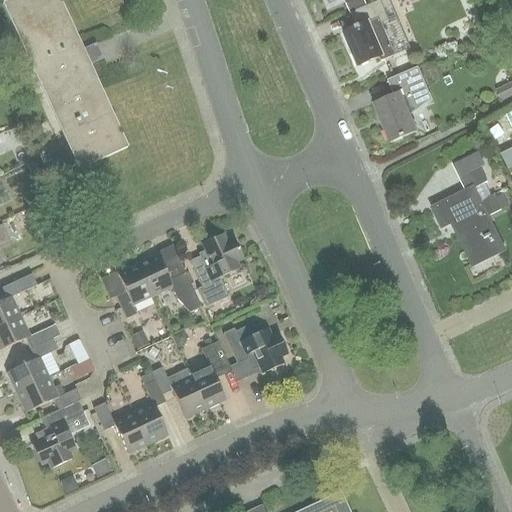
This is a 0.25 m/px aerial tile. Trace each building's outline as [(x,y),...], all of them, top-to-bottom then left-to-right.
[(76,42),(56,0),(12,0),(1,5),(1,7),(2,6),(77,169),(76,170),(77,171),(106,158),(126,149),(126,148),(125,148),(99,92),(88,67),(102,60),(95,45),(80,51),(76,42)] [(367,7),(364,0),(344,0),(350,14),(367,7)] [(350,15),(356,30),(344,35),(358,68),(379,59),(381,63),(395,57),(381,25),(389,22),(380,2),(350,15)] [(423,82),(417,68),(387,81),(393,97),(373,106),(390,145),(417,133),(409,116),(427,103),(419,84),(423,82)] [(511,82),(502,86),(506,98),(511,95),(511,82)] [(501,212),(500,210),(508,206),(502,195),(495,198),(494,197),(481,203),(474,190),(487,183),(480,169),(482,169),(475,155),(452,166),(465,193),(432,210),(442,230),(451,225),(473,268),(505,252),(488,218),(501,212)] [(0,205),(9,201),(0,181),(0,205)] [(55,197),(28,209),(34,222),(46,216),(51,227),(66,220),(55,197)] [(0,249),(10,245),(2,226),(0,226),(0,249)] [(198,257),(187,262),(199,288),(195,290),(204,308),(227,298),(218,279),(238,270),(235,263),(241,260),(231,238),(225,241),(222,234),(205,242),(208,249),(196,254),(198,257)] [(135,265),(150,297),(169,289),(175,301),(187,314),(199,308),(183,274),(178,277),(175,269),(164,274),(156,255),(135,265)] [(150,297),(135,265),(116,274),(124,293),(113,298),(124,320),(135,315),(131,306),(150,297)] [(0,327),(20,318),(11,299),(35,287),(30,275),(0,289),(0,290),(5,300),(0,302),(0,327)] [(0,350),(23,340),(28,350),(51,340),(58,336),(54,326),(29,338),(20,318),(0,327),(0,350)] [(247,326),(233,333),(232,330),(221,335),(234,364),(245,360),(251,371),(262,366),(265,373),(282,366),(278,358),(285,355),(275,334),(268,337),(265,330),(252,337),(247,326)] [(142,332),(130,338),(137,351),(148,346),(142,332)] [(186,339),(183,332),(171,338),(177,349),(183,346),(186,339)] [(76,367),(82,382),(100,374),(85,338),(73,343),(82,364),(76,367)] [(5,374),(15,394),(48,379),(39,360),(56,351),(51,340),(28,350),(33,361),(5,374)] [(209,368),(189,378),(204,410),(223,401),(211,374),(221,369),(211,346),(200,351),(209,368)] [(204,410),(189,378),(185,371),(166,380),(162,369),(150,374),(161,397),(171,393),(183,420),(204,410)] [(151,404),(131,413),(147,446),(167,437),(154,409),(164,404),(161,397),(150,374),(139,379),(151,404)] [(52,402),(57,412),(77,403),(80,402),(75,391),(57,398),(48,379),(15,394),(24,414),(52,402)] [(77,403),(57,412),(40,420),(45,431),(33,436),(39,447),(32,451),(40,467),(47,464),(50,470),(71,461),(69,455),(75,452),(62,423),(82,414),(77,403)] [(147,446),(131,413),(111,422),(103,405),(92,410),(102,432),(113,428),(126,456),(147,446)] [(72,477),(59,483),(64,496),(78,490),(72,477)] [(349,511),(341,493),(298,511),(349,511)]
